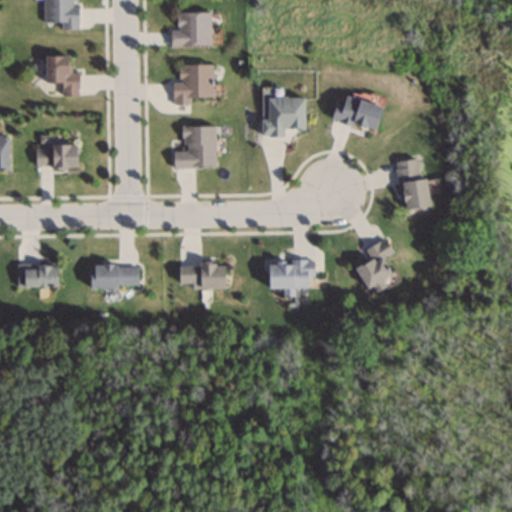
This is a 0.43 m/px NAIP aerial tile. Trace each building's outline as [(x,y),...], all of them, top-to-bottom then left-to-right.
[(77,29),(76,0),(42,0),(42,24),(61,24),(61,29),(77,29)] [(209,47),(209,14),(176,14),(176,30),(170,30),(170,47),(209,47)] [(44,56),(44,83),(61,83),(61,96),(78,96),(78,74),(70,74),(70,56),(44,56)] [(171,83),(171,105),(190,105),(190,98),(212,98),(212,66),(179,66),(179,83),(171,83)] [(381,105),(344,97),(342,104),(336,102),(332,120),(376,130),(381,105)] [(304,98),(262,98),(262,118),(260,118),(260,137),(283,137),(283,129),(304,130),(304,98)] [(214,168),(214,127),(182,127),(183,152),(173,152),(173,169),(214,168)] [(0,136),(0,170),(8,170),(7,136),(0,136)] [(35,168),(76,168),(76,146),(35,146),(35,168)] [(396,161),(402,210),(429,207),(425,178),(418,179),(416,159),(396,161)] [(355,267),(365,288),(391,274),(383,258),(392,253),(384,239),(364,249),(370,260),(355,267)] [(268,289),(282,289),(282,297),(294,297),(294,289),(307,288),(307,278),(313,278),(313,261),(267,261),(268,289)] [(17,288),(57,288),(57,264),(17,264),(17,288)] [(224,287),(224,264),(178,265),(178,288),(224,287)] [(89,265),(89,288),(138,288),(137,265),(89,265)]
